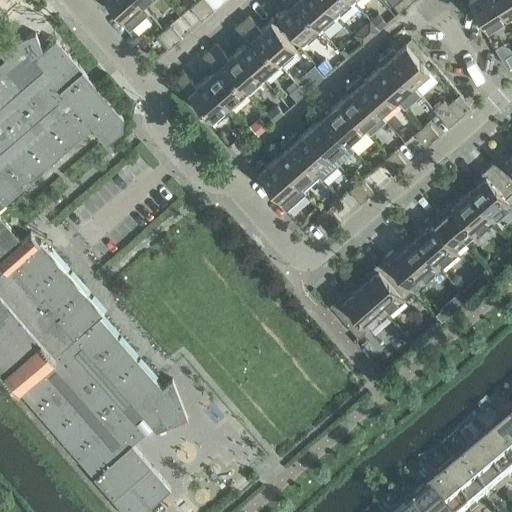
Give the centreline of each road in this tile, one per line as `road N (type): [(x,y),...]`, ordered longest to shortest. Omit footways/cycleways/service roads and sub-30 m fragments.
road 1 (residential): [(149,85),(152,123),(207,187),(234,191),(306,268),(501,101)]
road 2 (residential): [(149,85),(245,0)]
